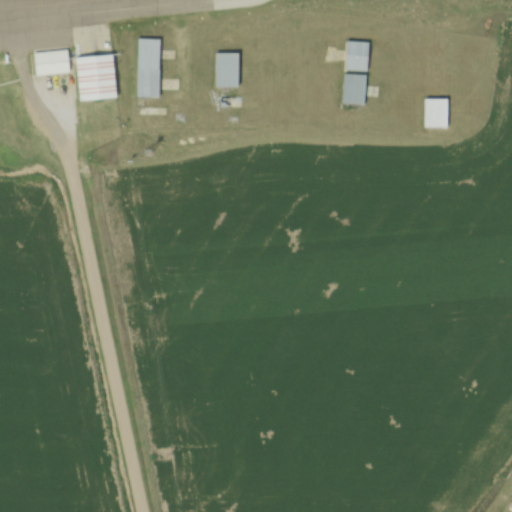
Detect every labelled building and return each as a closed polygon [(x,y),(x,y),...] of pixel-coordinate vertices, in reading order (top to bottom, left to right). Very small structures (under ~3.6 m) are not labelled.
[(147,42),(167,44),(164,98),(144,97),(147,42)] [(352,70),(354,43),(376,45),(374,72),(352,70)] [(43,55),(74,52),(76,74),(45,77),(43,55)] [(220,87),(223,53),(245,55),(242,89),(220,87)] [(88,101),(86,58),(120,56),(122,99),(88,101)] [(348,105),(350,76),(371,78),(369,107),(348,105)] [(432,126),(433,100),(455,100),(455,126),(432,126)] [(334,428),(447,431),(447,440),(460,440),(466,432),(502,415),(504,412),(510,412),(511,328),(511,277),(509,275),(489,275),(466,286),(466,298),(460,301),(441,300),(427,272),(391,271),(378,278),(375,282),(363,281),(356,291),(339,299),(307,348),(306,352),(300,362),(300,368),(295,376),(302,380),(312,381),(334,428)]
